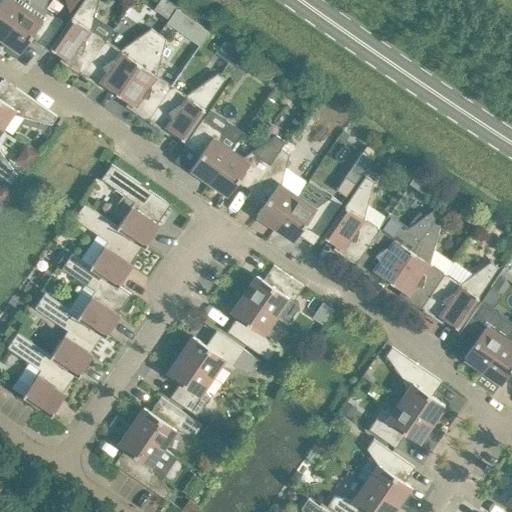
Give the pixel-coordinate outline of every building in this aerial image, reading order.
[(27,0),(0,0),(0,36),(2,38),(27,0)] [(30,38),(44,48),(63,21),(45,8),(46,0),(27,0),(2,38),(21,51),(30,38)] [(82,74),(105,39),(91,29),(98,0),(83,0),(51,47),(68,59),(66,62),(80,72),(82,74)] [(65,0),(70,12),(77,0),(65,0)] [(168,0),(159,0),(154,8),(168,19),(177,6),(168,0)] [(176,8),(166,22),(185,35),(195,21),(176,8)] [(117,93),(159,33),(151,27),(120,49),(105,39),(82,74),(84,75),(98,85),(101,81),(117,93)] [(148,119),(171,85),(157,75),(166,38),(159,33),(117,93),(134,104),(132,107),(146,117),(146,118),(148,119)] [(171,85),(148,119),(150,120),(164,130),(167,127),(184,139),(225,78),(217,73),(186,95),(171,85)] [(51,124),(57,115),(4,78),(3,79),(15,87),(9,96),(0,90),(0,124),(3,126),(12,113),(51,124)] [(209,181),(231,149),(244,131),(243,131),(242,132),(230,124),(222,131),(203,118),(185,145),(200,155),(191,168),(209,181)] [(0,149),(0,130),(3,126),(0,124),(0,174),(11,182),(17,173),(0,149)] [(231,149),(209,181),(228,194),(237,181),(251,190),(251,191),(281,147),(286,141),(276,135),(243,157),(231,149)] [(251,190),(246,197),(261,207),(257,214),(275,227),(297,195),(281,184),(290,153),(281,147),(251,191),(251,190)] [(366,167),(368,168),(374,159),(363,151),(337,189),(347,195),(366,167)] [(117,226),(145,245),(159,225),(156,223),(170,203),(111,163),(101,178),(134,201),(117,225),(117,226)] [(355,262),(379,228),(364,218),(374,181),(365,175),(324,235),(341,247),(339,250),(354,260),(353,261),(355,262)] [(297,195),(275,227),(294,239),(298,233),(313,243),(342,202),(331,195),(315,207),(297,195)] [(117,226),(117,225),(84,202),(74,218),(107,240),(90,265),(130,293),(131,292),(119,284),(132,265),(129,263),(142,244),(145,246),(145,245),(117,226)] [(374,270),(391,281),(432,221),(440,210),(436,207),(393,238),(379,228),(355,262),(357,263),(372,273),(374,270)] [(421,307),(445,273),(430,263),(440,226),(432,221),(391,281),(407,292),(405,296),(419,306),(421,307)] [(90,265),(72,252),(62,267),(95,290),(78,314),(95,327),(106,335),(120,315),(116,312),(130,293),(90,265)] [(445,273),(421,307),(423,309),(423,308),(438,318),(440,315),(457,327),(499,267),(490,261),(473,274),(456,263),(448,275),(445,273)] [(295,298),(304,285),(273,264),(263,278),(257,274),(244,293),(275,315),(287,323),(298,308),(296,300),(295,298)] [(95,327),(78,314),(45,292),(34,307),(67,330),(51,354),(79,374),(93,354),(89,352),(102,333),(106,335),(95,327)] [(263,333),(275,315),(244,293),(231,312),(237,316),(227,331),(268,359),(275,349),(263,333)] [(481,301),(458,333),(473,343),(464,357),(483,369),(511,327),(511,321),(488,306),(481,301)] [(511,327),(483,369),(502,382),(511,369),(511,370),(511,327)] [(261,361),(243,348),(216,329),(206,344),(193,335),(180,354),(212,376),(220,364),(230,367),(252,373),(261,361)] [(79,374),(51,354),(18,331),(7,346),(40,369),(23,395),(51,414),(65,394),(62,391),(75,372),(79,375),(79,374)] [(432,395),(442,380),(391,345),(385,354),(409,387),(400,401),(432,422),(445,404),(432,395)] [(204,387),(212,376),(180,354),(167,373),(180,382),(170,396),(197,415),(210,396),(204,387)] [(131,425),(163,447),(175,429),(195,434),(202,424),(160,396),(150,410),(144,406),(131,425)] [(419,441),(432,422),(400,401),(392,412),(382,409),(368,428),(396,447),(406,432),(419,441)] [(208,425),(217,431),(223,422),(214,416),(208,425)] [(151,465),(163,447),(131,425),(118,444),(124,448),(114,463),(165,497),(169,490),(151,465)] [(211,440),(217,431),(208,425),(202,434),(211,440)] [(366,482),(398,504),(411,485),(405,481),(415,466),(373,438),(366,448),(378,464),(366,482)] [(392,511),(398,504),(366,482),(354,500),(334,495),(327,505),(337,511),(392,511)] [(329,511),(308,497),(301,508),(303,511),(329,511)] [(185,511),(194,511),(197,509),(200,505),(192,499),(184,511),(185,511)]
